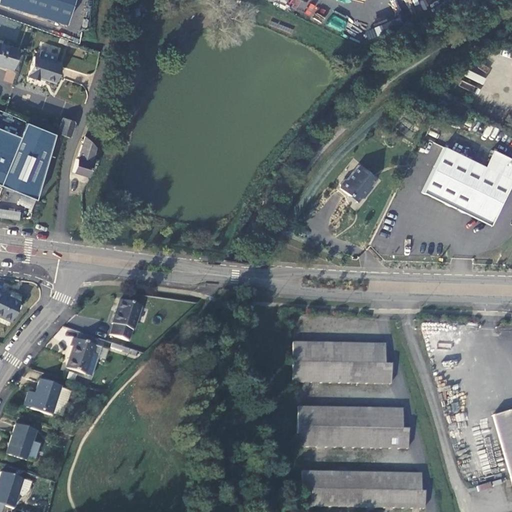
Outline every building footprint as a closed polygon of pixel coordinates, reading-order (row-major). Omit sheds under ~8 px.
[(0,0),(0,4),(64,25),(72,0),(0,0)] [(20,50),(0,44),(0,64),(15,69),(20,50)] [(58,81),(63,64),(55,61),(57,54),(44,50),(42,57),(37,56),(31,77),(41,80),(42,77),(58,81)] [(4,81),(12,83),(15,72),(7,70),(4,81)] [(63,118),(58,134),(68,137),(69,137),(74,122),(63,118)] [(0,185),(19,138),(0,130),(0,185)] [(89,162),(93,147),(85,137),(78,159),(77,159),(74,172),(86,175),(90,163),(89,162)] [(488,225),(511,179),(511,159),(508,158),(499,175),(484,168),(443,147),(420,191),(488,225)] [(491,149),(484,168),(499,175),(508,158),(491,149)] [(362,169),(351,183),(346,184),(344,186),(344,190),(350,195),(349,197),(353,201),(355,198),(358,200),(362,195),(365,197),(373,188),(370,186),(375,180),(362,169)] [(0,315),(9,320),(21,294),(11,289),(8,295),(0,290),(0,315)] [(142,307),(123,299),(114,323),(115,323),(111,333),(128,340),(132,329),(133,330),(142,307)] [(93,337),(79,332),(77,340),(72,338),(70,346),(72,347),(65,368),(91,376),(98,354),(93,352),(95,345),(91,344),(93,337)] [(294,341),(292,381),(390,385),(391,366),(385,366),(386,345),(294,341)] [(59,386),(39,380),(34,396),(33,398),(27,396),(23,407),(50,415),(50,413),(60,416),(68,391),(59,388),(59,386)] [(302,406),(300,444),(352,448),(409,450),(410,431),(404,430),(405,410),(302,406)] [(511,409),(492,415),(511,481),(511,409)] [(34,431),(14,424),(5,454),(24,460),(26,457),(33,459),(38,444),(31,442),(34,431)] [(420,473),(302,471),(303,488),(313,488),(312,506),(424,508),(424,492),(420,492),(420,473)] [(0,504),(7,506),(10,507),(14,494),(20,495),(22,489),(25,490),(28,481),(0,472),(0,504)]
